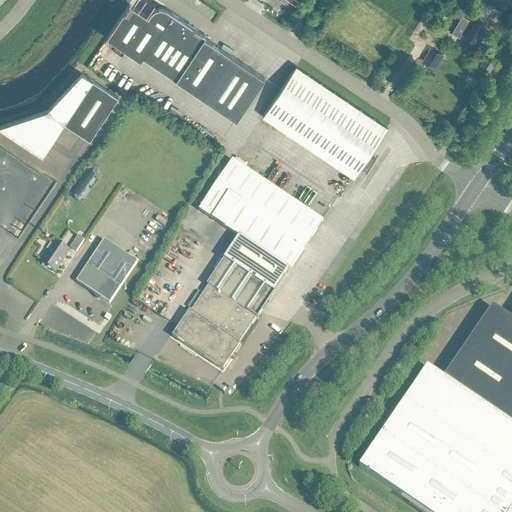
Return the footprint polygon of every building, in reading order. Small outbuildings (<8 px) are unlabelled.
[(129,3),(106,37),(140,60),(143,55),(236,118),(264,76),(204,35),(205,34),(167,8),(165,7),(163,7),(161,6),(158,7),(156,7),(154,8),(152,9),(151,11),(150,12),(147,15),(146,14),(129,3)] [(471,20),(469,19),(471,16),(460,10),(449,31),(459,37),(461,32),(463,33),(462,34),(474,41),(480,30),(485,33),(485,31),(487,32),(490,27),(488,26),(490,24),(486,21),(487,19),(475,12),(471,20)] [(413,55),(421,42),(396,26),(388,39),(413,55)] [(435,68),(444,54),(430,46),(422,60),(435,68)] [(488,73),(495,61),(485,55),(478,67),(488,73)] [(353,176),(387,126),(295,65),(262,115),(353,176)] [(91,79),(82,72),(47,109),(0,124),(0,127),(42,155),(64,122),(89,138),(117,96),(92,79),(91,79)] [(189,313),(172,338),(222,372),(234,355),(232,354),(255,320),(257,321),(322,222),(232,162),(198,211),(239,239),(207,287),(208,288),(190,314),(189,313)] [(80,199),(92,182),(85,177),(73,193),(80,199)] [(76,253),(84,241),(77,237),(69,249),(76,253)] [(109,305),(137,264),(132,261),(127,257),(104,242),(76,283),(109,305)] [(55,274),(69,254),(54,244),(41,264),(55,274)] [(425,368),(359,468),(422,511),(511,511),(511,322),(492,309),(443,380),(425,368)]
